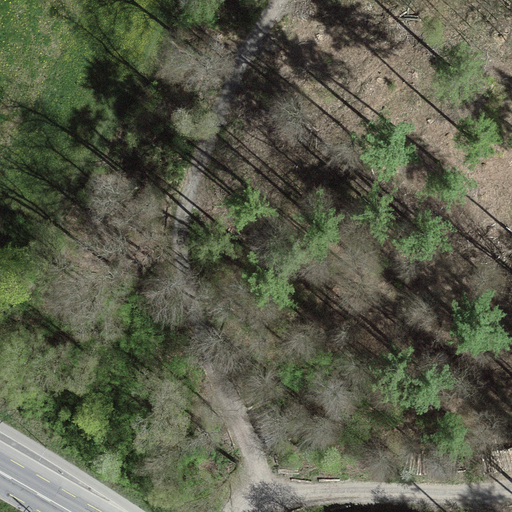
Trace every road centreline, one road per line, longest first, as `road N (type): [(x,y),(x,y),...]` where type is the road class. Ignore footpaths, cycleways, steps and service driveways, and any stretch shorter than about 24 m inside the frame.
road 1 (track): [(261,493),(236,405),(186,306),(179,229),(281,0)]
road 2 (track): [(261,493),(490,499),(511,490)]
